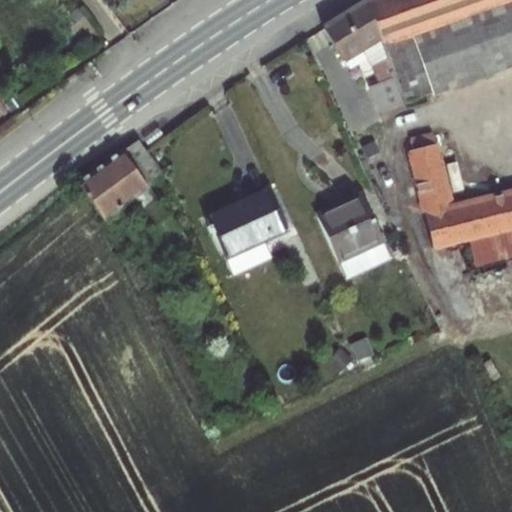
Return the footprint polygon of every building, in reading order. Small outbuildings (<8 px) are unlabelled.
[(511,0),(368,0),(366,1),(384,51),(403,104),(511,65),(511,0)] [(384,51),(366,1),(322,28),(343,61),(363,49),(373,67),(380,85),(369,89),(378,114),(403,104),(384,51)] [(511,195),(451,210),(432,135),(409,140),(412,150),(408,152),(431,249),(463,241),(511,229),(511,195)] [(137,141),(123,154),(122,153),(77,184),(82,191),(104,220),(132,199),(172,251),(189,238),(149,185),(164,173),(137,141)] [(355,180),(309,202),(337,262),(382,241),(355,180)] [(269,190),(206,219),(230,272),(273,252),(267,239),(287,230),(269,190)] [(511,229),(463,241),(470,268),(511,258),(511,229)]
